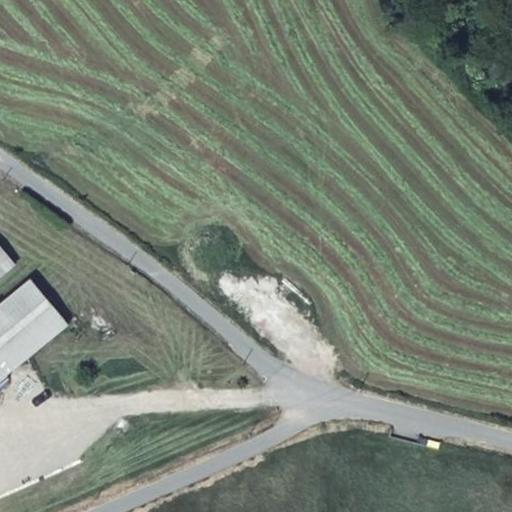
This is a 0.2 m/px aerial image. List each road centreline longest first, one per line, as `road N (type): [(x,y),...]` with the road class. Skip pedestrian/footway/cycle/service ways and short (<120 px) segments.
road 1 (unclassified): [(319,396),(0,161)]
road 2 (unclassified): [(319,396),(298,426),(98,511)]
road 3 (unclassified): [(511,445),(319,396)]
